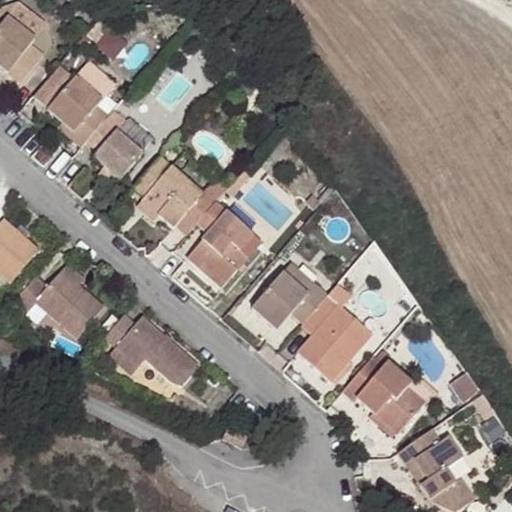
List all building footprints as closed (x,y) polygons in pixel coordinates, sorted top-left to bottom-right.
[(32,10),(21,20),(47,46),(57,36),(32,10)] [(0,43),(0,72),(8,65),(29,84),(34,79),(46,66),(37,57),(47,46),(21,20),(6,37),(0,43)] [(98,67),(83,84),(110,107),(112,104),(125,90),(98,67)] [(110,107),(83,84),(55,113),(70,127),(84,139),(80,145),(90,154),(95,148),(122,116),(129,108),(125,105),(119,110),(112,104),(110,107)] [(125,183),(151,156),(124,133),(132,124),(122,116),(95,148),(102,155),(98,160),(125,183)] [(66,133),(80,145),(84,139),(70,127),(66,133)] [(210,203),(166,165),(141,194),(154,206),(151,209),(163,221),(180,235),(182,233),(194,243),(202,234),(209,227),(220,213),(223,210),(234,198),(223,188),(210,203)] [(163,221),(151,209),(145,216),(157,228),(163,221)] [(223,210),(220,213),(209,227),(221,238),(214,245),(195,268),(228,296),(257,264),(267,252),(259,244),(254,239),(241,227),(223,210)] [(252,216),(241,227),(254,239),(265,228),(252,216)] [(209,227),(202,234),(214,245),(221,238),(209,227)] [(6,234),(0,228),(0,275),(18,290),(45,258),(33,247),(23,238),(11,228),(6,234)] [(28,233),(23,238),(33,247),(37,242),(28,233)] [(312,302),(322,292),(298,270),(290,280),(312,302)] [(73,271),(66,278),(83,291),(89,285),(73,271)] [(55,292),(42,281),(19,308),(33,320),(40,312),(80,347),(109,316),(83,291),(66,278),(55,292)] [(315,325),(334,303),(322,292),(312,302),(290,280),(258,318),(282,339),(297,321),(303,314),(315,325)] [(359,305),(345,292),(334,303),(348,316),(359,305)] [(348,316),(334,303),(315,325),(309,331),(308,333),(317,341),(300,362),(334,392),(377,343),(348,316)] [(315,325),(303,314),(297,321),(309,331),(315,325)] [(140,334),(128,324),(110,345),(120,356),(144,376),(150,371),(170,391),(184,398),(203,376),(148,327),(140,334)] [(144,376),(120,356),(115,363),(136,383),(144,376)] [(373,372),(345,404),(356,413),(359,409),(379,427),(399,443),(424,416),(411,405),(417,397),(414,394),(390,373),(382,381),(373,372)] [(411,405),(424,416),(426,413),(431,417),(441,405),(420,386),(414,394),(417,397),(411,405)] [(469,395),(464,390),(456,395),(461,401),(469,395)] [(496,422),(484,405),(474,412),(486,429),(496,422)] [(399,443),(379,427),(375,433),(394,449),(399,443)] [(248,437),(228,428),(223,439),(243,448),(248,437)] [(442,446),(435,436),(399,463),(429,504),(442,511),(472,511),(479,507),(464,485),(458,490),(448,476),(466,462),(451,440),(442,446)] [(476,477),(466,462),(448,476),(458,490),(464,485),(476,477)] [(377,492),(374,498),(395,508),(398,501),(377,492)]
